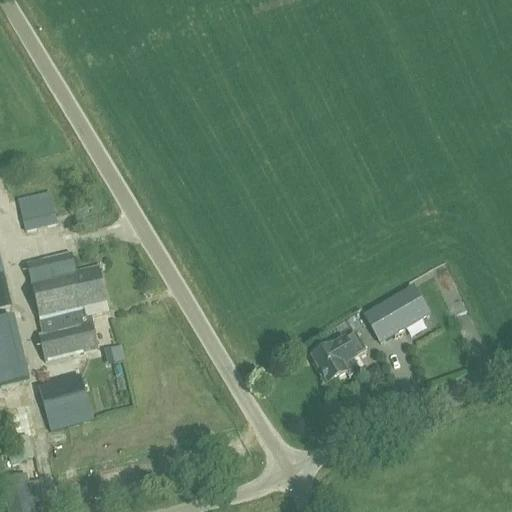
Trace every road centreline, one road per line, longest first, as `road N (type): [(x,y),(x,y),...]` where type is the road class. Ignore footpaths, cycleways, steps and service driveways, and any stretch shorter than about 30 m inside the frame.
road 1 (unclassified): [(285,471),(4,0)]
road 2 (unclassified): [(285,471),(511,380)]
